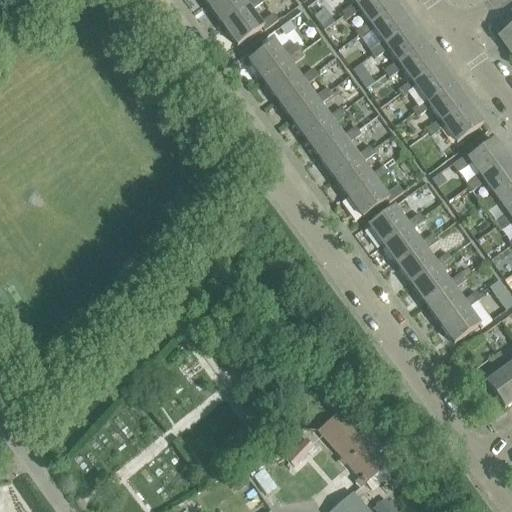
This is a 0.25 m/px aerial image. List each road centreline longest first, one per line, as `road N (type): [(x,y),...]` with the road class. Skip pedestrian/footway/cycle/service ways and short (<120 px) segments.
road 1 (residential): [(484,456),(149,0)]
road 2 (residential): [(511,136),(440,37)]
